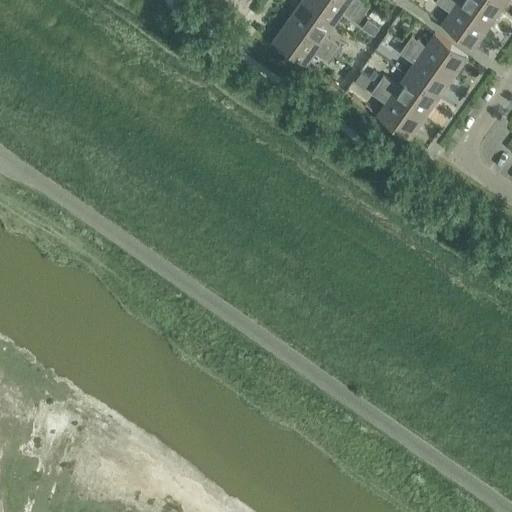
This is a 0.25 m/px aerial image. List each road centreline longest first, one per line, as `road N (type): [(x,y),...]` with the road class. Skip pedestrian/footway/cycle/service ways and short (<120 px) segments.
road 1 (unclassified): [(0,158),(511,510)]
road 2 (residential): [(511,81),(456,157),(511,196)]
